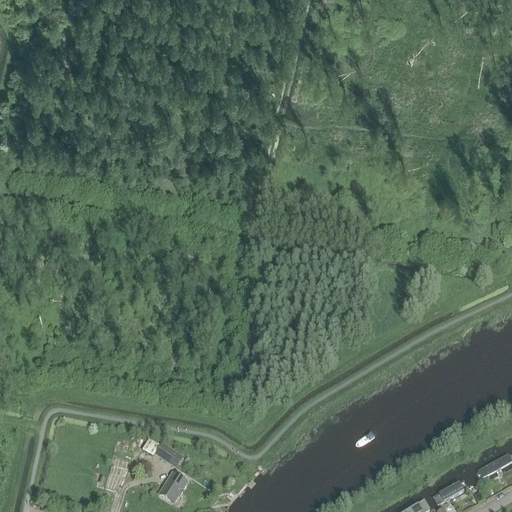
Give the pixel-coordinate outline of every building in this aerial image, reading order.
[(149,441),(142,452),(153,457),(155,454),(159,447),(149,441)] [(155,454),(171,465),(176,468),(183,458),(161,444),(159,447),(155,454)] [(511,457),(510,455),(484,469),(489,478),(511,465),(511,457)] [(158,496),(173,505),(186,484),(172,474),(158,496)] [(439,507),(464,492),(459,483),(433,499),(439,507)]
